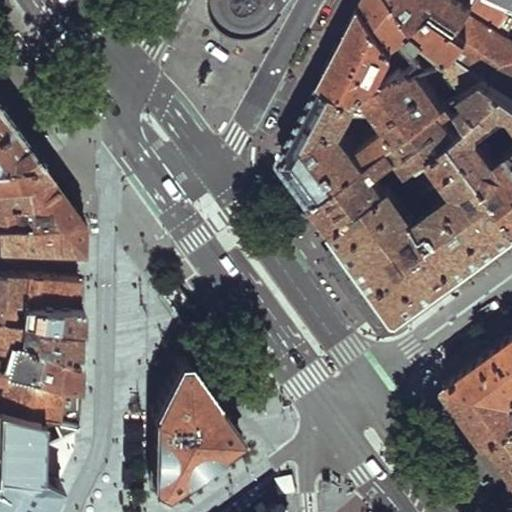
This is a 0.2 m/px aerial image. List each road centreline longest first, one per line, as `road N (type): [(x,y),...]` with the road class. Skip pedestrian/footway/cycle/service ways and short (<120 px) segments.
road 1 (primary): [(115,118),(328,416)]
road 2 (primary): [(367,384),(212,168)]
road 3 (residential): [(106,259),(101,443),(71,511)]
road 4 (residential): [(212,168),(236,140),(310,0)]
road 5 (tertiary): [(367,384),(511,278)]
road 6 (primary): [(446,511),(367,384)]
road 7 (primary): [(33,0),(115,118)]
road 8 (residential): [(115,118),(106,259)]
road 9 (primary): [(212,168),(128,63)]
